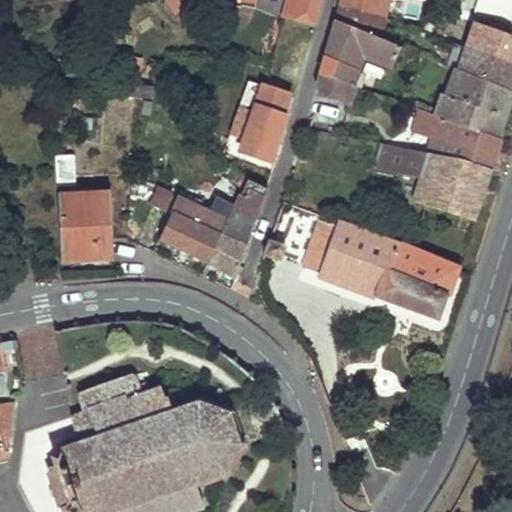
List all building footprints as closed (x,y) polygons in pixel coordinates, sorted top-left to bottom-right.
[(185,0),(165,0),(177,18),(191,9),(185,0)] [(341,0),(340,7),(385,18),(388,0),(341,0)] [(511,0),(476,0),(472,14),(487,20),(485,27),(475,25),(467,49),(511,66),(511,0)] [(377,38),(385,18),(340,7),(336,21),(377,38)] [(377,38),(336,21),(333,32),(323,66),(320,76),(350,86),(361,59),(365,60),(389,69),(398,47),(377,38)] [(511,66),(467,49),(454,44),(447,66),(458,70),(511,92),(511,66)] [(354,88),(365,60),(361,59),(350,86),(354,88)] [(511,102),(511,92),(458,70),(451,89),(507,115),(511,103),(511,102)] [(348,105),(354,88),(350,86),(320,76),(316,87),(319,95),(348,105)] [(266,87),(262,86),(240,152),(257,159),(259,152),(273,156),(280,134),(285,117),(280,115),(287,96),(266,87)] [(445,87),(434,115),(500,138),(504,127),(507,115),(451,89),(445,87)] [(434,115),(411,107),(404,130),(430,140),(425,153),(464,161),(490,169),(494,156),(500,138),(434,115)] [(384,145),(377,168),(419,178),(425,153),(384,145)] [(464,161),(425,153),(419,178),(413,201),(473,219),(479,202),(490,169),(464,161)] [(72,157),(55,158),(57,188),(73,187),(72,157)] [(225,220),(207,265),(235,277),(241,263),(245,252),(256,222),(266,188),(246,180),(225,220)] [(158,190),(153,203),(171,211),(176,198),(158,190)] [(108,194),(57,196),(60,259),(90,258),(108,257),(108,194)] [(180,251),(207,265),(225,220),(176,198),(171,211),(173,212),(160,241),(180,251)] [(321,223),(304,268),(321,274),(337,229),(321,223)] [(457,268),(339,223),(337,229),(321,274),(321,276),(438,321),(450,288),(457,268)] [(284,246),(269,240),(264,257),(279,262),(284,246)] [(140,395),(132,374),(78,393),(83,412),(75,415),(73,416),(78,436),(58,443),(60,450),(54,453),(57,463),(47,466),(62,511),(65,511),(98,511),(111,508),(111,511),(179,511),(202,504),(196,488),(196,486),(193,478),(217,469),(224,476),(228,474),(222,465),(234,447),(246,448),(247,443),(233,440),(227,418),(236,412),(233,406),(223,414),(202,407),(201,397),(196,397),(195,407),(172,415),(169,407),(170,406),(166,395),(163,396),(161,389),(140,395)] [(0,403),(0,455),(5,454),(14,403),(0,403)]
